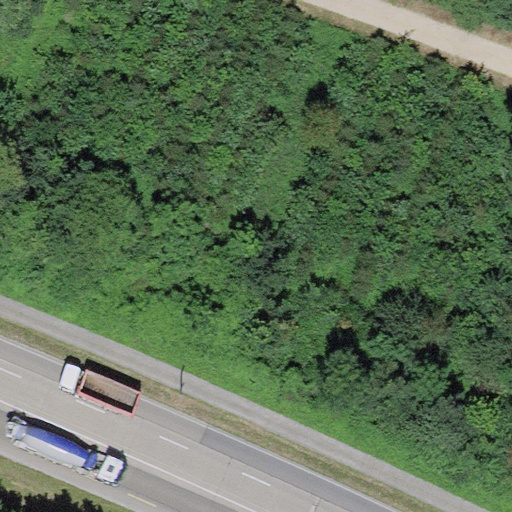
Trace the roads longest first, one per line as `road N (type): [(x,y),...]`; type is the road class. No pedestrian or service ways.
road 1 (primary): [(309,511),(0,371)]
road 2 (primary): [(0,421),(197,511)]
road 3 (track): [(321,0),(511,72)]
